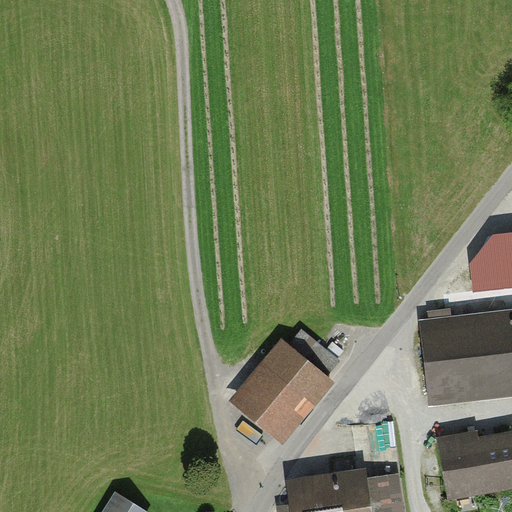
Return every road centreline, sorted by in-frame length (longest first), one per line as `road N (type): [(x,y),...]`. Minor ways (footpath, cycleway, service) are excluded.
road 1 (track): [(241,511),(207,345),(175,0)]
road 2 (unclassified): [(511,177),(333,402),(258,511)]
road 3 (track): [(428,511),(411,425),(378,347)]
